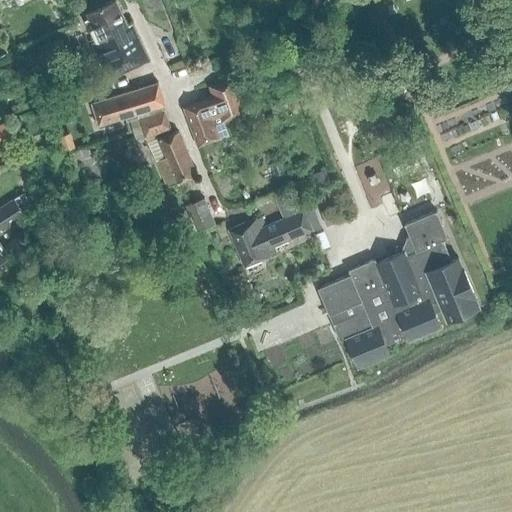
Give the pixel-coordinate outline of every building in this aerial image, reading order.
[(126,26),(114,0),(112,0),(86,13),(89,20),(84,22),(92,39),(98,36),(100,39),(91,43),(107,77),(117,74),(147,59),(131,24),(126,26)] [(406,83),(400,70),(383,78),(390,91),(406,83)] [(236,90),(232,78),(208,87),(212,97),(183,108),(197,146),(227,136),(222,121),(250,111),(242,87),(236,90)] [(164,105),(157,82),(91,103),(98,125),(164,105)] [(168,127),(159,108),(129,122),(136,141),(144,139),(147,144),(148,144),(154,141),(151,134),(168,127)] [(3,122),(0,123),(0,140),(9,138),(3,122)] [(164,157),(155,161),(156,162),(166,186),(165,186),(166,187),(196,174),(196,173),(195,173),(178,131),(157,140),(164,157)] [(69,134),(59,137),(63,150),(73,147),(69,134)] [(409,149),(387,159),(390,168),(391,168),(404,162),(413,158),(409,149)] [(332,181),(327,168),(313,174),(318,187),(332,181)] [(309,186),(307,178),(295,182),(298,190),(309,186)] [(273,247),(281,244),(311,232),(292,184),(272,192),(282,218),(264,226),(260,216),(228,230),(243,266),(276,252),(273,247)] [(0,261),(8,257),(0,244),(0,229),(0,230),(34,209),(23,192),(0,207),(0,261)] [(215,226),(205,198),(185,205),(195,233),(215,226)] [(439,325),(433,311),(441,308),(446,321),(479,308),(459,258),(450,261),(442,240),(447,238),(436,211),(404,224),(409,236),(406,238),(402,248),(403,251),(375,262),(373,258),(347,269),(349,274),(316,287),(338,339),(342,340),(345,339),(356,365),(388,352),(386,345),(407,337),(407,339),(439,325)] [(322,230),(313,233),(321,254),(330,251),(322,230)] [(248,287),(242,271),(226,278),(238,306),(246,303),(241,290),(248,287)] [(3,344),(0,347),(0,367),(4,371),(17,356),(3,344)]
